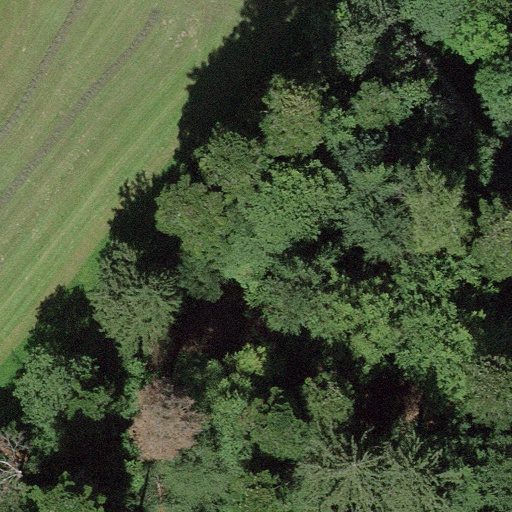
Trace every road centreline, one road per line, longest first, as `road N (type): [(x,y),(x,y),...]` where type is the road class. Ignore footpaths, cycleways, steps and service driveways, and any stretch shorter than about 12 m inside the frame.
road 1 (track): [(438,93),(511,254)]
road 2 (track): [(438,93),(388,39),(334,0)]
